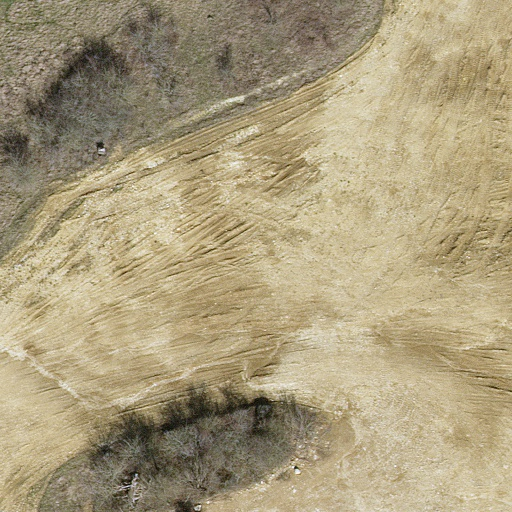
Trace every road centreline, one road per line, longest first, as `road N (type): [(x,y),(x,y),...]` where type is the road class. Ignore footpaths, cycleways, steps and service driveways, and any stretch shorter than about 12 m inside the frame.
road 1 (track): [(0,416),(493,24),(488,0)]
road 2 (track): [(511,293),(53,374)]
